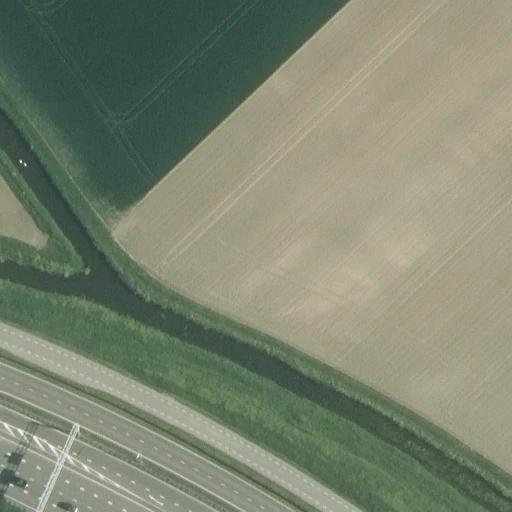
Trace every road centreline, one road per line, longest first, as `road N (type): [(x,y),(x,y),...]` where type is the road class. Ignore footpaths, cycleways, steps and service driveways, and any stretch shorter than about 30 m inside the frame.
road 1 (unclassified): [(336,511),(137,397),(0,337)]
road 2 (primary): [(185,511),(0,416)]
